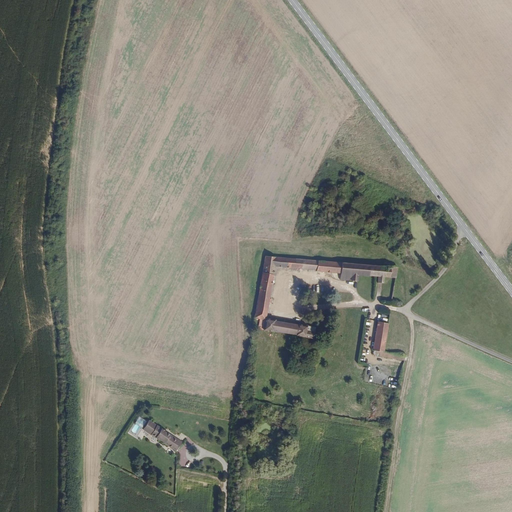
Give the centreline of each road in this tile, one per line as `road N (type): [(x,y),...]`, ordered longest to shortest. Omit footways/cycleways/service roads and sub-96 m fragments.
road 1 (secondary): [(290,0),(463,228)]
road 2 (unclassified): [(511,361),(404,310),(450,261),(463,228)]
road 3 (track): [(387,511),(414,338),(404,310)]
